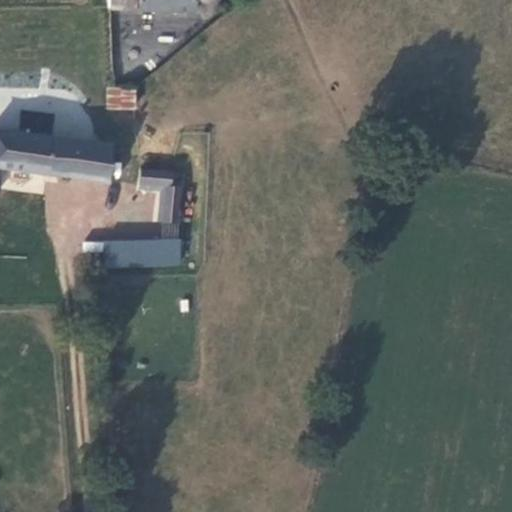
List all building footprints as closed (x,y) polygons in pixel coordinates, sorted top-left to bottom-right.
[(119,0),(120,5),(183,9),(184,0),(119,0)] [(105,108),(135,109),(136,86),(106,86),(105,108)] [(0,165),(98,177),(99,142),(41,133),(0,128),(0,165)] [(139,170),(139,190),(158,191),(157,237),(177,238),(179,171),(139,170)] [(77,220),(74,248),(88,249),(91,221),(77,220)]
